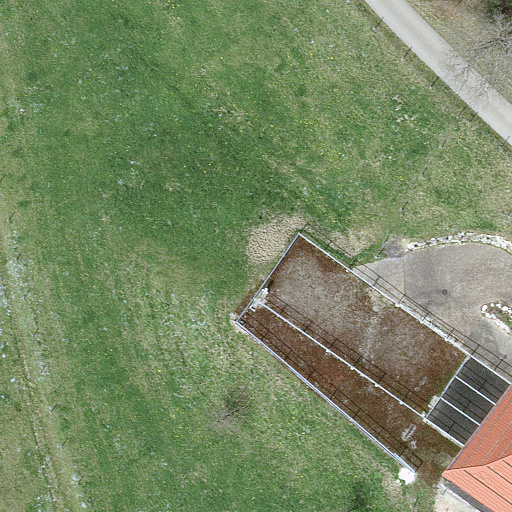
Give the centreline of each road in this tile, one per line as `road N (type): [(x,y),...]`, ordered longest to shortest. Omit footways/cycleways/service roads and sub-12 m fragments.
road 1 (unclassified): [(385,0),(511,124)]
road 2 (track): [(511,274),(440,262),(374,287)]
